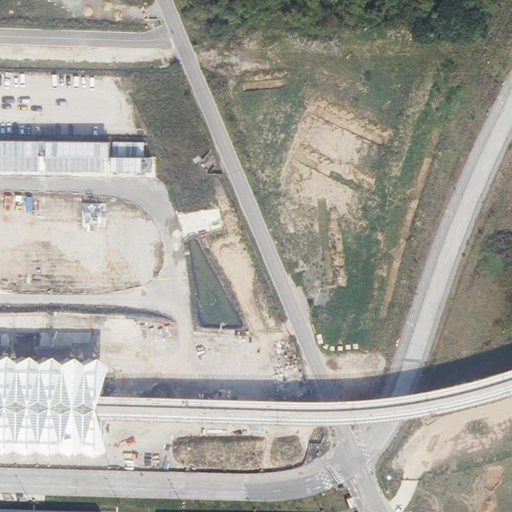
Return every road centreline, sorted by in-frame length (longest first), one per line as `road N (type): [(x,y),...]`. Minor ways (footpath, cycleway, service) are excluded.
road 1 (tertiary): [(381,511),(178,32)]
road 2 (secondary): [(511,330),(486,346),(393,511)]
road 3 (unclassified): [(0,36),(139,41),(178,32)]
